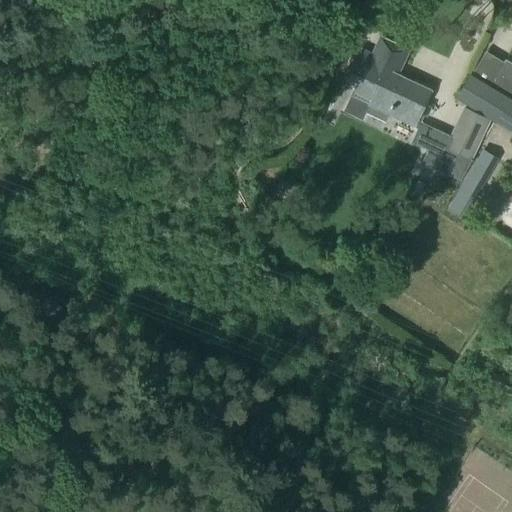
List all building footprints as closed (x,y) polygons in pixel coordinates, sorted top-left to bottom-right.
[(361,52),(349,79),(357,83),(353,92),(371,100),(369,105),(388,114),(391,109),(414,120),(417,114),(426,118),(430,108),(422,104),(428,91),(394,76),(396,73),(406,51),(379,38),(370,56),(361,52)] [(511,65),(504,60),(487,89),(462,74),(451,93),(476,107),(474,110),(511,132),(511,65)] [(487,120),(462,108),(449,136),(439,132),(424,163),(457,179),(468,162),(487,120)] [(491,157),(495,152),(486,147),(483,152),(482,151),(447,210),(448,210),(445,215),(455,221),(458,217),(463,220),(498,161),(491,157)] [(394,232),(383,223),(374,234),(386,243),(394,232)]
